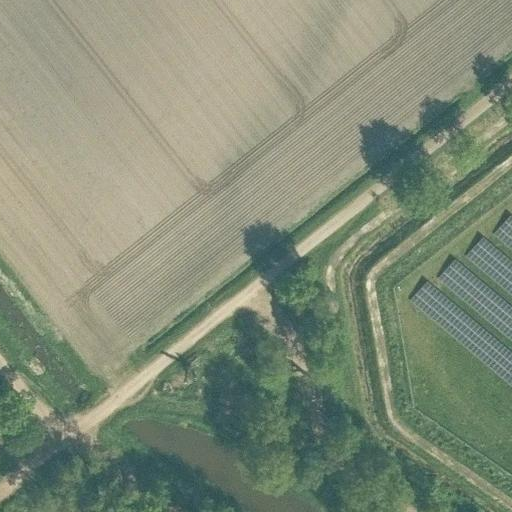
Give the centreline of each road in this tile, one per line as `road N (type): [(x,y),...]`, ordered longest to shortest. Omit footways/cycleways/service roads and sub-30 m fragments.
road 1 (unclassified): [(65,436),(511,76)]
road 2 (track): [(404,511),(358,481),(326,446),(264,276)]
road 3 (track): [(0,487),(65,436),(177,511)]
